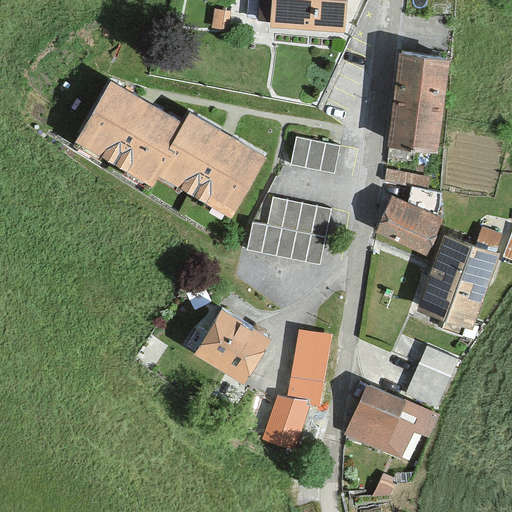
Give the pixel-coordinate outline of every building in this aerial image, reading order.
[(346,32),(348,0),(255,0),(253,24),(346,32)] [(451,58),(401,53),(391,159),(413,161),(414,148),(443,151),(446,119),(451,58)] [(185,123),(112,82),(76,143),(149,185),(156,173),(185,123)] [(191,114),(185,123),(156,173),(233,217),(267,158),(191,114)] [(341,147),(299,140),(294,166),(337,174),(341,147)] [(445,220),(437,217),(440,193),(412,187),(409,204),(394,197),(380,231),(430,253),(445,220)] [(333,211),(274,200),(269,226),(254,223),(249,251),(322,266),(333,211)] [(476,247),(447,237),(422,309),(444,316),(440,328),(462,336),(465,328),(471,330),(504,236),(483,229),(476,247)] [(272,338),(224,308),(197,352),(245,382),(272,338)] [(331,338),(301,332),(289,399),(298,401),(309,403),(319,405),(331,338)] [(421,364),(407,394),(438,408),(452,378),(421,364)] [(369,385),(347,435),(403,459),(416,431),(430,437),(440,416),(369,385)] [(275,408),(266,438),(295,447),(309,403),(298,401),(275,408)]
